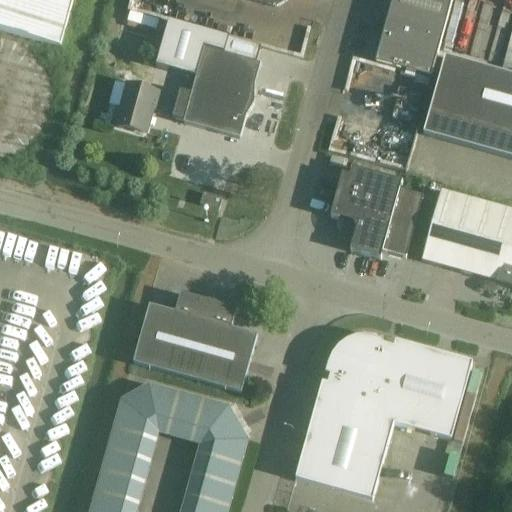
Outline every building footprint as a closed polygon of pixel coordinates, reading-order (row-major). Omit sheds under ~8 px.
[(0,0),(0,32),(60,49),(73,0),(0,0)] [(242,0),(275,9),(287,2),(287,0),(242,0)] [(392,0),(375,66),(430,81),(437,58),(452,0),(392,0)] [(168,25),(155,69),(195,81),(191,96),(179,93),(171,120),(183,123),(182,126),(239,142),(245,120),(254,106),(254,89),(260,67),(237,61),(241,45),(168,25)] [(511,162),(511,79),(444,60),(423,137),(511,162)] [(156,111),(160,95),(128,86),(121,111),(116,110),(112,126),(144,135),(151,110),(156,111)] [(401,185),(351,171),(348,179),(341,177),(330,220),(338,222),(337,226),(338,231),(339,235),(341,238),(347,243),(350,245),(353,246),(350,255),(380,263),(382,255),(405,261),(422,199),(399,193),(401,185)] [(421,263),(511,288),(511,214),(440,194),(421,263)] [(199,207),(219,212),(222,200),(202,195),(199,207)] [(200,303),(180,297),(174,316),(148,309),(132,367),(240,397),(257,339),(231,332),(236,313),(216,307),(200,302),(200,303)] [(393,350),(385,348),(386,343),(376,340),(366,339),(355,340),(345,344),(337,350),(331,358),(327,368),(324,378),(329,379),(326,388),(321,387),(295,483),(372,505),(393,428),(451,444),(472,367),(394,345),(393,350)] [(228,511),(247,444),(228,411),(148,389),(121,405),(90,511),(228,511)]
